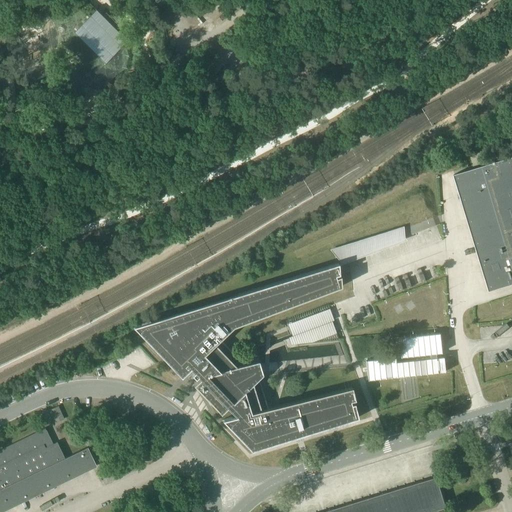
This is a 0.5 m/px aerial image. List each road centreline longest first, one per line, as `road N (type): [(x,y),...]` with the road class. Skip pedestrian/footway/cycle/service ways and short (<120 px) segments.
road 1 (unclassified): [(253,492),(178,420),(118,389),(46,394),(0,416)]
road 2 (unclassified): [(253,492),(511,405)]
road 3 (unknown): [(511,148),(463,165),(452,183),(467,351)]
road 4 (unknown): [(467,351),(511,511)]
